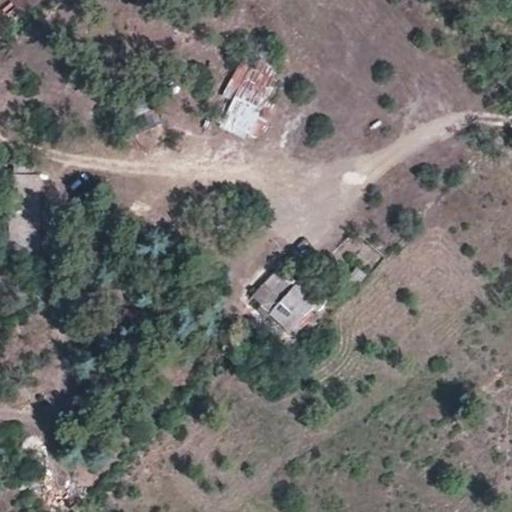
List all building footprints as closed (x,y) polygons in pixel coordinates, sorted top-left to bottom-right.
[(296,35),(275,24),(221,121),(247,135),(274,84),(270,82),(296,35)] [(38,162),(17,162),(16,175),(38,175),(38,162)] [(39,179),(15,180),(15,221),(39,221),(39,179)] [(308,273),(297,285),(293,289),(313,306),(327,290),(308,273)] [(297,285),(287,277),(255,309),(274,328),(279,323),(270,314),(293,289),(297,285)] [(313,306),(293,289),(270,314),(279,323),(290,332),(313,306)]
